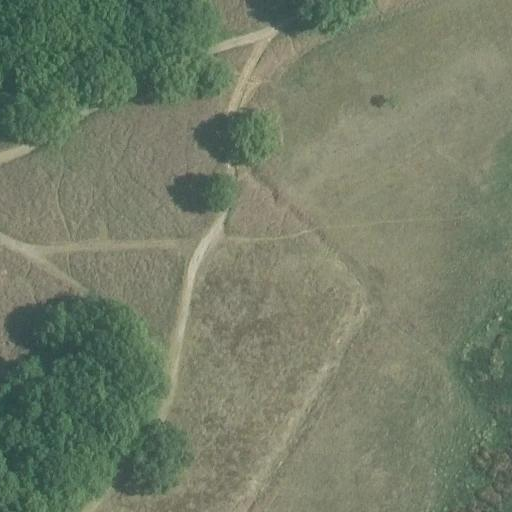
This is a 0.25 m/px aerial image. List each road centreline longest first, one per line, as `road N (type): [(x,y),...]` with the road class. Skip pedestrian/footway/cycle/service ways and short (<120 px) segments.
road 1 (track): [(86,511),(158,419),(184,298),(227,195),(233,101),(264,33)]
road 2 (track): [(0,156),(153,75),(283,24),(308,0)]
